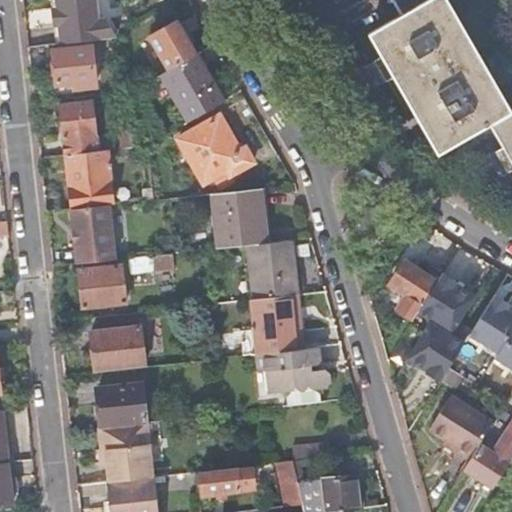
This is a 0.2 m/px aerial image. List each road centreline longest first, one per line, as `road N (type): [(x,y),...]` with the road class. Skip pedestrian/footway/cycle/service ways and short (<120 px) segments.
road 1 (residential): [(2,0),(59,511)]
road 2 (residential): [(306,140),(409,511)]
road 3 (residential): [(306,140),(376,164),(511,252)]
road 4 (residential): [(217,0),(306,140)]
